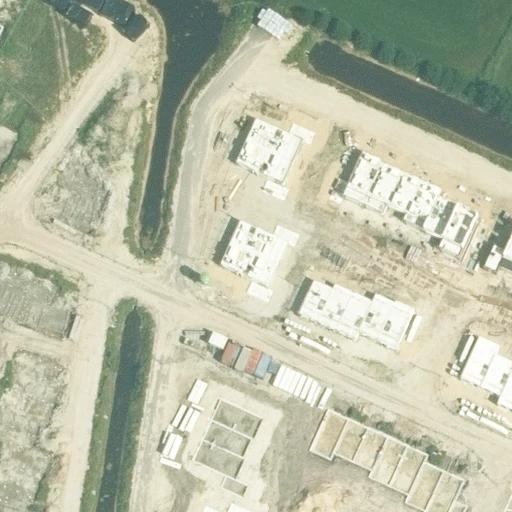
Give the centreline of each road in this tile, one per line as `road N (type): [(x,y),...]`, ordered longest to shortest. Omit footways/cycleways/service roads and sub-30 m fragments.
road 1 (residential): [(508,441),(177,299)]
road 2 (residential): [(511,191),(243,69)]
road 3 (residential): [(243,69),(201,120),(177,299)]
road 4 (residential): [(113,272),(72,511)]
road 5 (residential): [(177,299),(145,511)]
road 6 (residential): [(120,51),(0,219)]
road 7 (residential): [(135,111),(113,272)]
road 8 (residential): [(113,272),(0,223)]
